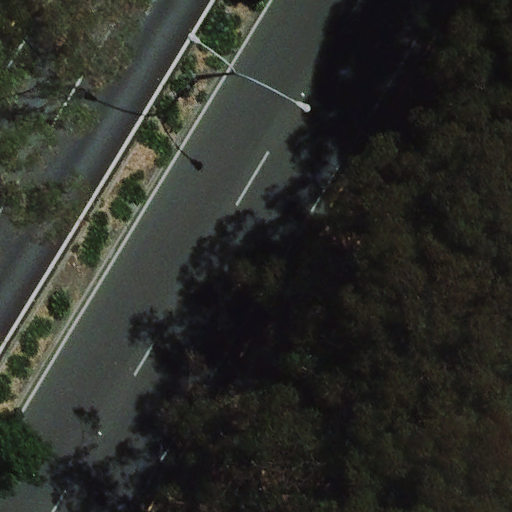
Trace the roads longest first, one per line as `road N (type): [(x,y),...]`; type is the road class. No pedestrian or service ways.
road 1 (trunk): [(373,0),(68,511)]
road 2 (trunk): [(0,158),(96,0)]
